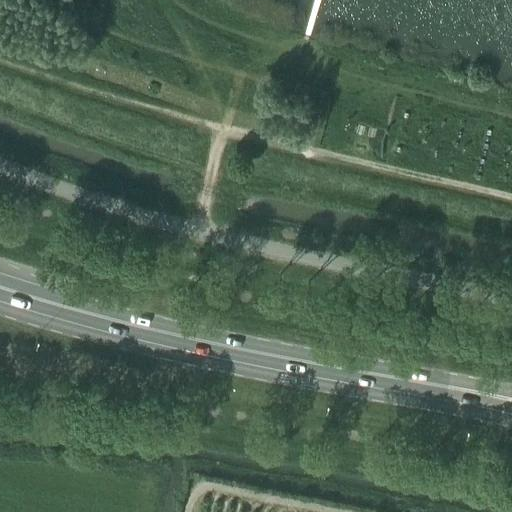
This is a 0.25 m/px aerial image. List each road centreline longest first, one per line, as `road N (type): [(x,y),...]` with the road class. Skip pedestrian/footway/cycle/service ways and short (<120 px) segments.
road 1 (unclassified): [(511,307),(195,234),(0,171)]
road 2 (secondary): [(511,407),(0,300)]
